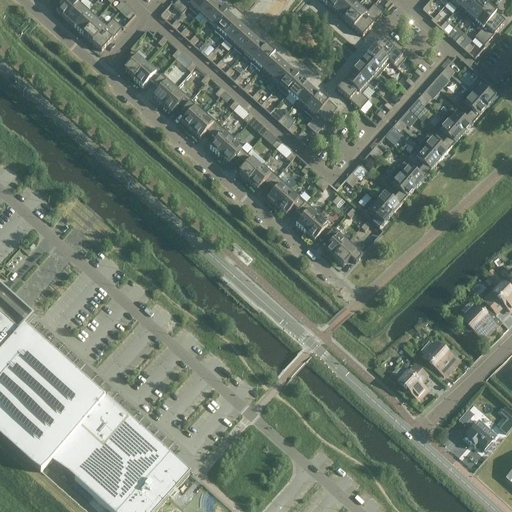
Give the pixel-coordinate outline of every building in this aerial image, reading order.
[(65,20),(80,4),(75,0),(66,0),(56,12),(65,20)] [(188,9),(196,0),(178,0),(172,8),(182,16),(188,9)] [(212,1),(210,0),(196,0),(188,9),(197,17),(212,1)] [(335,14),(347,0),(330,0),(326,6),(335,14)] [(344,21),(357,7),(349,0),(347,0),(335,14),(344,21)] [(456,11),(465,0),(451,0),(445,7),(445,8),(448,4),(456,11)] [(464,18),(479,1),(477,0),(465,0),(456,11),(464,18)] [(207,23),(221,9),(212,1),(197,17),(199,15),(207,23)] [(487,9),(479,1),(464,18),(465,18),(467,16),(474,23),(472,25),(487,9)] [(74,28),(89,12),(80,4),(65,20),(74,28)] [(119,13),(124,8),(120,4),(115,10),(119,13)] [(432,9),(428,6),(423,11),(427,15),(432,9)] [(353,29),(372,8),(366,15),(357,7),(344,21),(353,29)] [(362,38),(381,16),(372,8),(353,29),(362,38)] [(230,17),(221,9),(207,23),(216,31),(214,33),(230,17)] [(495,16),(487,9),(472,25),(480,32),(474,39),(495,16)] [(83,36),(98,20),(97,19),(95,22),(87,14),(89,12),(74,28),(83,36)] [(130,23),(135,17),(131,13),(126,19),(130,23)] [(440,19),(437,16),(432,22),(435,25),(440,19)] [(505,24),(495,16),(474,39),(484,47),(505,24)] [(223,41),(238,25),(230,17),(214,33),(223,41)] [(92,44),(113,21),(112,21),(106,27),(98,20),(83,36),(92,44)] [(101,53),(122,30),(122,29),(113,21),(92,44),(101,53)] [(175,31),(180,25),(176,22),(171,27),(175,31)] [(443,32),(448,26),(445,23),(440,29),(443,32)] [(232,49),(247,33),(238,25),(223,41),(232,49)] [(184,39),(189,33),(185,30),(180,35),(184,39)] [(451,39),(457,33),(453,31),(448,36),(451,39)] [(241,57),(256,41),(247,33),(232,49),(241,57)] [(193,47),(198,41),(194,38),(189,43),(193,47)] [(459,47),(465,41),(461,38),(456,44),(459,47)] [(161,49),(167,43),(163,39),(157,45),(161,49)] [(397,71),(405,61),(382,40),(373,50),(390,65),(397,71)] [(250,65),(265,49),(256,41),(241,57),(243,55),(252,63),(250,65)] [(468,54),(473,49),(469,45),(464,51),(468,54)] [(202,55),(207,49),(203,46),(198,51),(202,55)] [(259,73),(274,57),(265,49),(250,65),(259,73)] [(390,65),(373,50),(366,58),(383,73),(390,65)] [(176,62),(181,55),(177,52),(172,58),(176,62)] [(133,81),(146,66),(132,53),(125,60),(131,64),(123,73),(133,81)] [(211,63),(216,57),(212,54),(207,59),(211,63)] [(283,65),(274,57),(259,73),(268,81),(283,65)] [(383,73),(366,58),(359,66),(373,79),(375,81),(383,73)] [(220,71),(225,65),(221,62),(216,67),(220,71)] [(190,74),(196,68),(192,65),(186,71),(190,74)] [(277,89),(292,73),(283,65),(268,81),(277,89)] [(154,85),(163,76),(162,76),(160,78),(146,66),(133,81),(142,89),(149,81),(154,85)] [(375,81),(373,79),(359,66),(352,73),(367,86),(369,88),(375,81)] [(454,74),(448,68),(444,72),(451,78),(454,74)] [(229,79),(234,73),(230,70),(225,75),(229,79)] [(423,75),(417,70),(414,74),(420,79),(423,75)] [(447,82),(451,78),(444,72),(441,76),(447,82)] [(286,97),(301,81),(292,73),(277,89),(286,97)] [(369,88),(367,86),(352,73),(345,81),(362,96),(369,88)] [(177,89),(163,76),(154,85),(159,90),(152,98),(161,106),(177,89)] [(204,87),(210,81),(206,77),(200,84),(204,87)] [(238,87),(243,81),(239,78),(234,83),(238,87)] [(408,80),(405,83),(411,89),(414,85),(408,80)] [(295,105),(310,89),(301,81),(286,97),(288,95),(296,102),(294,105),(295,105)] [(360,112),(369,102),(362,96),(345,81),(336,91),(359,111),(360,112)] [(492,90),(488,94),(478,85),(469,94),(472,96),(487,110),(499,96),(492,90)] [(247,95),(252,89),(248,86),(243,91),(247,95)] [(407,93),(401,88),(398,91),(404,97),(407,93)] [(191,102),(177,89),(161,106),(171,115),(178,107),(183,111),(191,102)] [(304,113),(319,96),(310,89),(295,105),(304,113)] [(219,100),(224,94),(220,90),(215,96),(219,100)] [(487,110),(472,96),(469,94),(467,92),(459,102),(463,106),(460,110),(468,117),(475,123),(487,110)] [(256,103),(261,97),(257,94),(252,99),(256,103)] [(430,101),(424,95),(420,99),(427,105),(430,101)] [(312,121),(328,104),(319,96),(304,113),(312,121)] [(397,105),(400,101),(394,96),(391,99),(397,105)] [(427,105),(420,99),(417,103),(423,109),(427,105)] [(190,132),(206,115),(191,102),(183,111),(188,115),(181,124),(190,132)] [(265,111),(270,105),(266,102),(261,107),(265,111)] [(233,113),(239,106),(235,103),(229,109),(233,113)] [(316,136),(337,113),(328,104),(312,121),(306,127),(316,136)] [(392,109),(386,104),(383,107),(390,113),(392,109)] [(274,119),(279,113),(275,110),(270,115),(274,119)] [(475,123),(468,117),(464,121),(452,110),(443,119),(463,137),(475,123)] [(386,118),(380,113),(376,116),(382,122),(386,118)] [(200,141),(207,132),(212,137),(220,127),(206,115),(190,132),(200,141)] [(247,126),(253,119),(249,116),(243,122),(247,126)] [(283,127),(288,121),(284,118),(279,123),(283,127)] [(463,137),(443,119),(435,129),(447,140),(444,144),(451,150),(463,137)] [(406,128),(400,122),(396,126),(403,131),(406,128)] [(292,135),(297,129),(292,126),(287,131),(292,135)] [(403,131),(396,126),(393,130),(399,135),(403,131)] [(234,140),(220,127),(212,137),(217,141),(209,149),(219,158),(234,140)] [(262,138),(267,132),(263,128),(258,135),(262,138)] [(300,143),(305,137),(301,134),(296,139),(300,143)] [(451,150),(444,144),(440,148),(428,137),(419,146),(439,164),(451,150)] [(247,155),(233,143),(235,140),(234,140),(219,158),(228,166),(235,158),(240,162),(247,155)] [(276,151),(282,145),(278,141),(272,148),(276,151)] [(439,164),(419,146),(411,155),(424,167),(420,171),(427,177),(439,164)] [(379,158),(382,154),(376,149),(372,153),(379,158)] [(379,158),(372,153),(369,157),(375,162),(379,158)] [(290,164),(296,158),(292,154),(286,160),(290,164)] [(247,183),(263,166),(263,165),(261,168),(247,155),(240,162),(245,167),(238,175),(247,183)] [(415,190),(427,177),(420,171),(416,175),(404,164),(395,173),(415,190)] [(269,188),(277,179),(263,166),(247,183),(257,192),(264,183),(269,188)] [(305,177),(310,170),(306,167),(301,173),(305,177)] [(283,172),(279,178),(292,189),(297,183),(283,172)] [(415,190),(395,173),(387,182),(400,194),(396,198),(403,204),(415,190)] [(358,181),(352,175),(348,179),(355,185),(358,181)] [(292,191),(277,179),(269,188),(274,192),(267,200),(276,209),(292,191)] [(351,189),(355,185),(348,179),(345,183),(351,189)] [(319,189),(325,183),(321,180),(315,186),(319,189)] [(323,193),(329,187),(325,183),(319,189),(323,193)] [(298,213),(306,204),(292,191),(276,209),(286,217),(293,209),(298,213)] [(364,207),(371,198),(366,194),(359,203),(364,207)] [(391,217),(403,204),(396,198),(392,202),(384,195),(376,204),(391,217)] [(341,201),(337,198),(332,204),(336,207),(341,201)] [(391,217),(376,204),(371,200),(363,209),(376,220),(372,225),(379,231),(391,217)] [(320,217),(306,204),(298,213),(303,218),(295,226),(305,234),(320,217)] [(356,214),(352,210),(346,217),(350,220),(356,214)] [(332,232),(319,219),(321,217),(320,217),(305,234),(314,243),(322,235),(326,239),(335,230),(334,229),(332,232)] [(370,227),(366,223),(360,229),(365,233),(370,227)] [(349,242),(335,230),(326,239),(331,243),(324,252),(333,260),(349,242)] [(364,256),(349,242),(333,260),(343,268),(350,260),(355,265),(364,256)] [(511,310),(511,296),(503,287),(490,300),(489,298),(484,303),(496,316),(504,307),(509,313),(511,310)] [(465,313),(472,306),(470,303),(462,310),(465,313)] [(492,324),(476,307),(462,321),(465,324),(464,328),(465,332),(469,333),(473,332),(482,341),(495,327),(492,324)] [(105,403),(24,331),(19,337),(1,321),(0,319),(0,438),(40,475),(42,473),(42,472),(47,467),(52,462),(74,482),(98,503),(101,506),(107,511),(157,511),(189,476),(190,476),(181,467),(128,420),(126,423),(105,403),(107,401),(105,403)] [(457,363),(448,355),(448,351),(447,348),(443,347),(440,348),(436,345),(423,360),(444,378),(457,363)] [(426,376),(416,367),(400,386),(399,390),(404,394),(407,393),(417,401),(426,391),(419,386),(423,382),(421,381),(422,380),(426,376)] [(496,438),(478,422),(475,426),(474,426),(469,422),(473,417),(468,412),(459,423),(464,427),(469,432),(464,437),(466,439),(464,440),(476,450),(477,448),(483,454),(484,452),(485,454),(493,445),(491,444),(493,442),(492,442),(496,438)]
